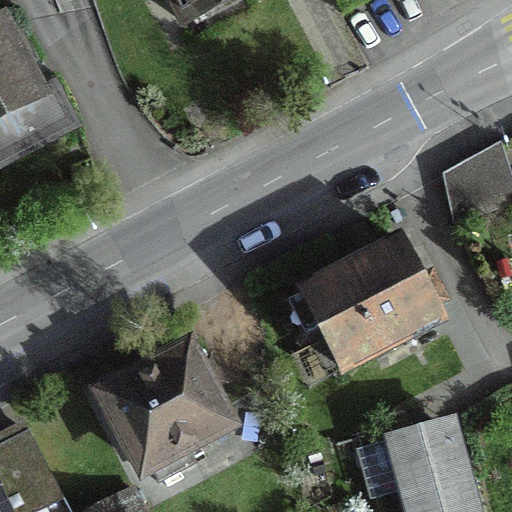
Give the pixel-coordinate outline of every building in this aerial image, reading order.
[(172,0),(183,21),(222,0),(172,0)] [(0,166),(77,126),(54,84),(40,92),(0,15),(0,166)] [(450,170),(467,220),(511,204),(511,154),(510,150),(450,170)] [(439,320),(397,239),(303,288),(345,369),(410,335),(415,335),(419,335),(423,333),(428,332),(431,329),(434,326),(437,323),(439,320)] [(188,350),(106,394),(145,468),(150,465),(160,482),(196,463),(187,445),(227,423),(188,350)] [(391,436),(411,511),(475,511),(450,419),(391,436)] [(146,511),(134,489),(90,511),(146,511)]
